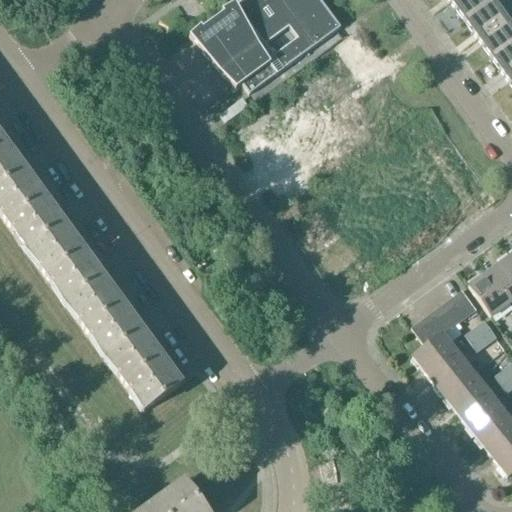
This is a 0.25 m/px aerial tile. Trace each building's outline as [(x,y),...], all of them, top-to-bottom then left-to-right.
[(339,31),(316,0),(242,0),(240,1),(220,13),(222,16),(201,31),(199,27),(187,38),(235,89),(240,85),(248,96),(339,31)] [(491,0),(457,0),(450,5),(463,24),(493,2),(491,0)] [(506,21),(493,2),(463,24),(477,42),(506,21)] [(490,61),(511,44),(511,28),(506,21),(477,42),(490,61)] [(503,79),(511,73),(511,44),(490,61),(503,79)] [(511,91),(511,73),(503,79),(511,91)] [(331,108),(319,92),(263,131),(275,147),(284,140),(290,149),(288,151),(303,171),(362,129),(347,109),(335,117),(329,109),(331,108)] [(0,189),(22,173),(0,142),(0,189)] [(386,168),(324,215),(345,244),(355,237),(373,262),(426,224),(424,222),(435,214),(437,216),(451,206),(442,193),(439,195),(434,189),(437,187),(410,149),(395,159),(397,162),(387,170),(386,168)] [(0,220),(24,254),(62,226),(22,173),(0,189),(0,220)] [(24,254),(63,307),(101,280),(62,226),(24,254)] [(511,264),(508,260),(488,275),(511,306),(511,305),(511,264)] [(511,306),(488,275),(467,290),(490,321),(511,306)] [(103,361),(140,334),(101,280),(63,307),(103,361)] [(466,322),(475,315),(476,314),(460,295),(450,302),(466,322)] [(456,330),(466,322),(450,302),(440,309),(456,330)] [(440,309),(430,317),(446,337),(456,330),(440,309)] [(420,324),(435,343),(443,337),(444,339),(446,337),(430,317),(420,324)] [(410,332),(425,351),(435,343),(420,324),(410,332)] [(464,341),(469,347),(489,333),(483,326),(464,341)] [(489,333),(469,347),(476,357),(496,342),(489,333)] [(103,361),(142,415),(179,388),(140,334),(103,361)] [(425,351),(411,361),(427,381),(458,356),(444,339),(443,337),(435,343),(425,351)] [(458,356),(427,381),(442,401),(473,376),(458,356)] [(511,368),(495,382),(500,388),(511,379),(511,368)] [(442,401),(458,421),(489,396),(473,376),(442,401)] [(511,379),(500,388),(507,396),(511,393),(511,391),(511,379)] [(458,421),(470,436),(474,441),(504,416),(489,396),(458,421)] [(474,441),(490,460),(511,442),(511,426),(504,416),(474,441)] [(511,442),(490,460),(506,481),(511,476),(511,442)] [(200,511),(181,487),(146,511),(200,511)]
